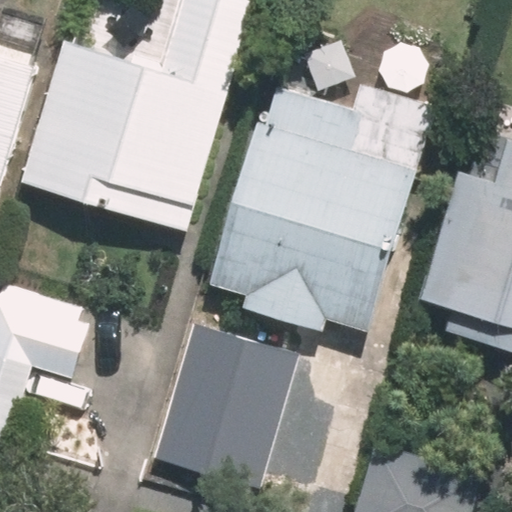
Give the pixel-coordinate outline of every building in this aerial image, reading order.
[(272,0),(201,0),(185,58),(90,31),(46,180),(206,226),(272,0)] [(462,84),(301,35),(222,291),(263,303),(245,363),(324,387),(343,324),(384,336),(462,84)] [(48,62),(0,48),(0,235),(2,236),(48,62)] [(511,153),(452,301),(511,325),(511,153)] [(58,289),(0,273),(0,441),(16,446),(58,289)] [(380,455),(362,511),(471,511),(479,486),(380,455)]
